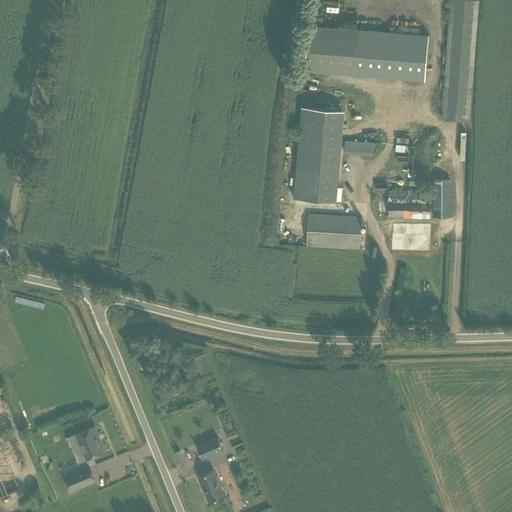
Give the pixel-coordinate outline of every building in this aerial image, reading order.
[(478,0),(450,0),(441,118),(470,120),(479,0),(478,0)] [(429,36),(308,25),(304,69),(425,79),(429,36)] [(344,111),(301,108),(293,198),(336,202),(344,111)] [(344,154),(374,155),(374,141),(345,140),(344,154)] [(434,180),(434,216),(449,216),(450,180),(434,180)] [(388,190),(387,217),(431,218),(431,208),(431,191),(388,190)] [(306,245),(360,248),(362,219),(308,216),(306,245)] [(392,221),(392,248),(430,249),(431,222),(392,221)] [(94,426),(76,433),(86,459),(104,452),(100,442),(101,442),(94,426)] [(236,429),(225,434),(227,438),(238,434),(236,429)] [(196,446),(202,459),(223,451),(218,438),(196,446)] [(0,497),(20,489),(14,475),(11,468),(3,449),(0,441),(0,497)] [(95,481),(90,466),(63,477),(69,492),(95,481)] [(198,476),(209,502),(224,496),(213,470),(198,476)]
